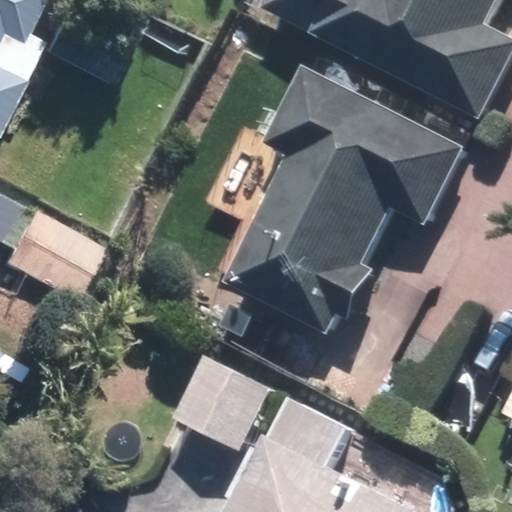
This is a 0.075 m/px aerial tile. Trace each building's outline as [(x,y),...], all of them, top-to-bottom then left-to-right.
[(37,0),(0,0),(0,125),(42,47),(18,35),(37,0)] [(112,88),(145,23),(98,0),(75,0),(47,56),(112,88)] [(281,0),(274,15),(491,124),(511,82),(511,37),(495,28),(509,0),(281,0)] [(436,228),(474,149),(315,74),(279,149),(303,161),(240,292),(338,339),(348,319),(358,324),(382,273),(375,270),(402,212),(436,228)] [(105,250),(0,198),(0,243),(10,249),(3,264),(79,301),(105,250)] [(234,449),(266,387),(203,355),(172,417),(202,432),(234,449)] [(363,435),(305,405),(285,444),(277,440),(240,511),(417,511),(343,474),(363,435)]
